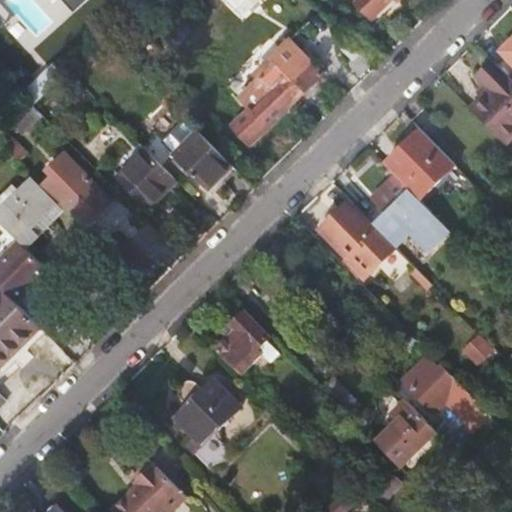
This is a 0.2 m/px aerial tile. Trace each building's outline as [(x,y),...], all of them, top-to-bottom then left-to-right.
[(63,0),(73,11),(77,7),(70,0),(63,0)] [(400,0),(360,0),(357,3),(373,20),(393,0),(400,0),(401,0),(400,0)] [(106,38),(79,64),(88,73),(115,47),(106,38)] [(511,38),(500,51),(511,62),(511,38)] [(289,39),(254,74),(259,79),(240,97),(252,109),(234,127),(250,144),(288,108),(289,107),(323,72),(289,39)] [(63,61),(24,97),(33,107),(69,72),(72,70),(63,61)] [(484,99),(471,110),(505,145),(511,137),(511,80),(509,77),(492,61),(475,78),(484,87),(494,98),(488,104),(484,99)] [(478,92),(484,99),(488,104),(494,98),(484,87),(478,92)] [(0,119),(0,137),(6,132),(13,125),(33,107),(24,97),(0,119)] [(22,135),(42,116),(33,107),(13,125),(22,135)] [(206,190),(232,166),(188,121),(163,145),(206,190)] [(419,129),(383,165),(395,176),(410,191),(419,201),(456,166),(419,129)] [(27,154),(6,132),(0,137),(0,144),(18,163),(27,154)] [(176,180),(146,150),(120,177),(151,206),(176,180)] [(57,172),(42,187),(57,202),(83,228),(109,201),(79,171),(66,183),(57,172)] [(419,201),(410,191),(395,176),(373,198),(387,213),(374,226),(378,230),(394,246),(394,247),(413,228),(433,248),(450,232),(447,230),(419,201)] [(15,187),(0,201),(0,214),(29,244),(39,235),(32,227),(57,202),(42,187),(33,178),(20,192),(15,187)] [(378,230),(376,232),(348,203),(319,232),(347,261),(352,256),(368,272),(377,263),(394,246),(378,230)] [(0,214),(0,222),(19,242),(25,248),(29,244),(0,214)] [(49,272),(25,248),(19,242),(0,260),(0,286),(16,303),(49,272)] [(16,303),(0,286),(0,370),(42,329),(16,303)] [(227,336),(216,347),(242,372),(262,352),(266,355),(273,348),(265,340),(268,338),(244,312),(231,325),(226,320),(220,327),(227,336)] [(480,335),(463,352),(479,367),(496,351),(480,335)] [(445,400),(478,432),(493,420),(471,396),(439,365),(437,367),(427,356),(403,378),(434,410),(445,400)] [(332,377),(322,387),(340,406),(349,396),(332,377)] [(195,437),(203,444),(241,407),(215,379),(176,417),(195,437)] [(436,433),(403,399),(387,415),(395,423),(375,442),(390,457),(400,467),(401,468),(436,433)] [(444,423),(436,433),(456,453),(473,438),(463,428),(455,434),(444,423)] [(195,452),(203,444),(195,437),(188,445),(195,452)] [(371,475),(381,485),(400,467),(390,457),(371,475)] [(168,511),(183,498),(149,463),(129,483),(134,487),(109,511),(168,511)] [(378,495),(387,502),(405,479),(397,473),(378,495)] [(322,511),(353,511),(356,509),(341,494),(322,511)]
